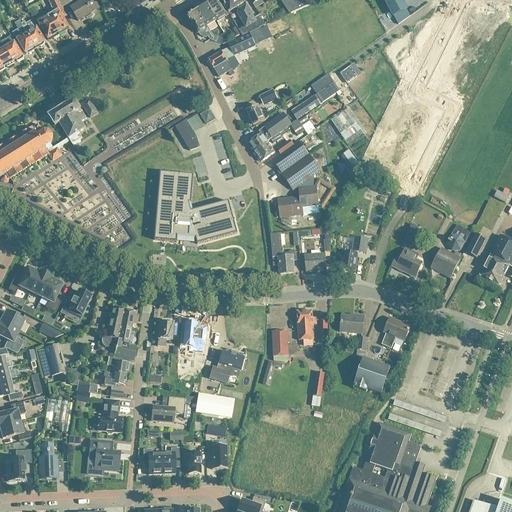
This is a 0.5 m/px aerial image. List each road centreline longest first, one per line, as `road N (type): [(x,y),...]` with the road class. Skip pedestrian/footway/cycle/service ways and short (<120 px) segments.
road 1 (residential): [(511,340),(360,289),(220,298),(149,291)]
road 2 (residential): [(410,192),(452,108),(415,90),(458,0)]
road 3 (residential): [(128,494),(149,291)]
road 4 (residential): [(256,175),(193,42),(165,5)]
road 5 (tertiary): [(0,105),(165,5)]
road 6 (residential): [(149,291),(22,227)]
road 7 (residential): [(128,494),(0,498)]
